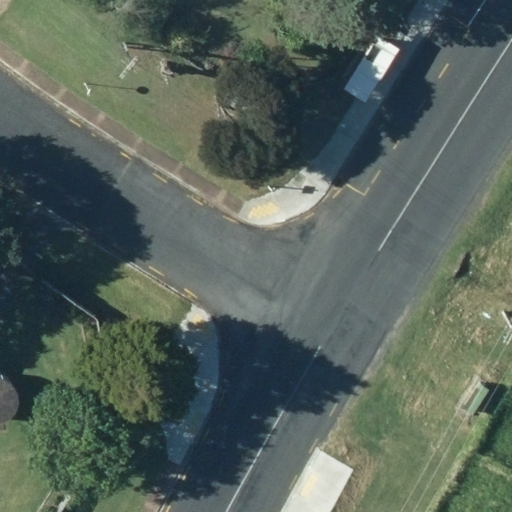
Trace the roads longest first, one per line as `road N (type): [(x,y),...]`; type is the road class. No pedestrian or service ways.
road 1 (residential): [(329,333),(0,122)]
road 2 (secondary): [(511,42),(329,333)]
road 3 (secondary): [(329,333),(230,511)]
